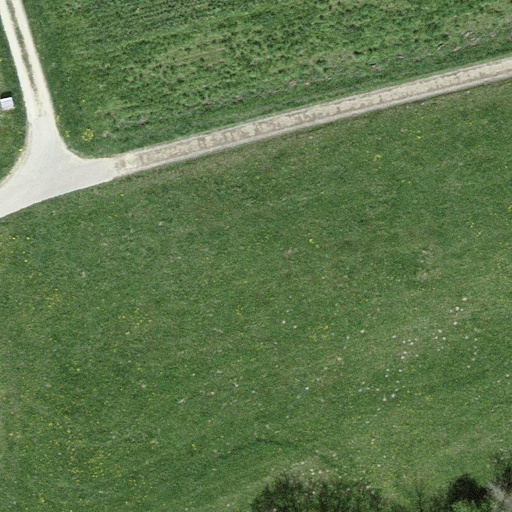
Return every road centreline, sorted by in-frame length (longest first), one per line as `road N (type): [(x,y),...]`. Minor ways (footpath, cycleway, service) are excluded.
road 1 (track): [(49,177),(511,60)]
road 2 (track): [(0,0),(49,177)]
